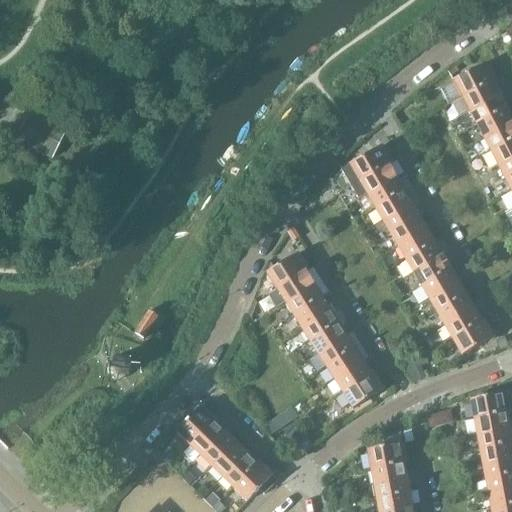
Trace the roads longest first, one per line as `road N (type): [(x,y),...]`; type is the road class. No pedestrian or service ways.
road 1 (residential): [(511,349),(374,106)]
road 2 (residential): [(407,399),(283,207)]
road 3 (residential): [(283,207),(198,382)]
road 4 (residential): [(198,382),(78,511)]
road 5 (residential): [(297,478),(198,382)]
road 6 (residential): [(374,106),(283,207)]
road 7 (residential): [(477,29),(374,106)]
